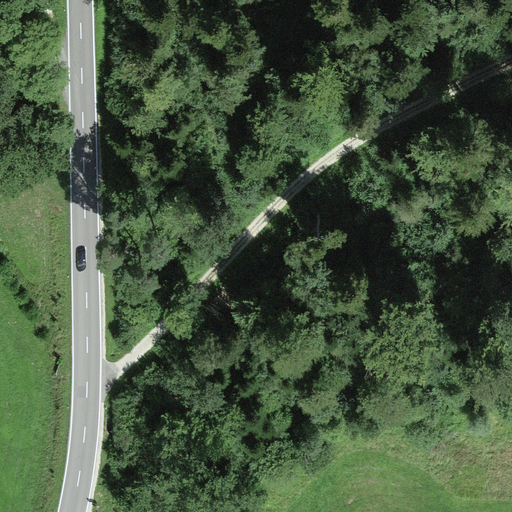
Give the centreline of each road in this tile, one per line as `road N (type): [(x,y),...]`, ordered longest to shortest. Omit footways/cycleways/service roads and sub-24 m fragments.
road 1 (track): [(82,387),(114,367),(338,143),(511,57)]
road 2 (secondary): [(70,511),(82,387),(80,0)]
